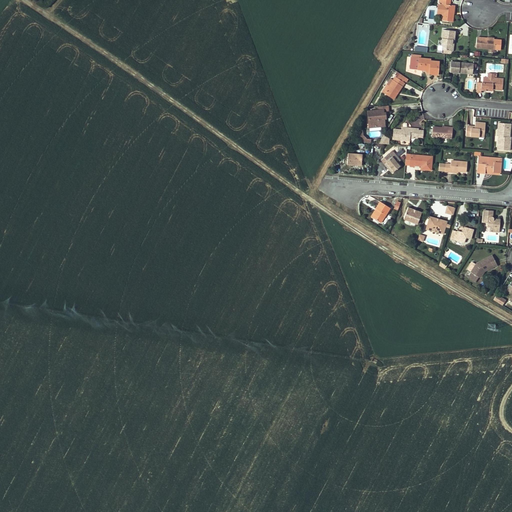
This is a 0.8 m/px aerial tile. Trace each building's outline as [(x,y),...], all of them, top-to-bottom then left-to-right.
[(441,0),(441,4),(443,5),(441,20),(452,22),(454,6),(449,5),(450,0),(441,0)] [(452,40),(454,40),(455,31),(443,30),(442,45),(443,45),(443,50),(451,50),(452,40)] [(494,40),(487,39),(487,38),(477,37),(476,48),(495,49),(495,44),(493,43),(494,40)] [(420,65),(420,70),(424,70),(428,74),(429,74),(437,75),(439,62),(430,61),(430,59),(421,58),(421,55),(411,55),(411,58),(418,59),(418,63),(420,65)] [(411,58),(410,69),(420,70),(420,65),(418,63),(418,59),(411,58)] [(468,72),(469,64),(451,62),(450,72),(459,73),(460,71),(468,72)] [(403,81),(397,77),(395,76),(389,85),(387,84),(382,91),(392,98),(396,92),(397,92),(404,82),(403,81)] [(477,82),(476,92),(480,93),(480,90),(485,91),(485,89),(492,89),(501,90),(502,79),(494,78),(487,78),(483,77),(482,83),(477,82)] [(389,113),(388,106),(378,106),(379,110),(368,111),(369,123),(376,123),(376,127),(384,126),(383,118),(383,113),(385,113),(389,113)] [(509,128),(503,127),(503,123),(498,123),(497,136),(499,136),(497,150),(509,151),(511,137),(510,137),(508,137),(509,128)] [(479,134),(484,134),(485,126),(480,126),(480,124),(475,124),(475,126),(475,128),(471,128),(471,126),(466,125),(466,136),(479,137),(479,134)] [(448,127),(448,128),(442,128),(432,127),(431,137),(451,139),(452,127),(448,127)] [(393,139),(399,140),(410,141),(410,138),(418,138),(419,128),(410,128),(410,129),(401,128),(401,129),(394,129),(393,139)] [(347,154),(346,164),(361,165),(362,155),(347,154)] [(386,162),(394,171),(400,166),(397,163),(400,160),(395,155),(390,158),(387,155),(380,160),(384,164),(386,162)] [(431,170),(433,156),(411,155),(410,166),(410,167),(415,167),(415,165),(421,166),(421,169),(431,170)] [(484,174),(485,172),(489,172),(489,169),(493,169),(492,172),(499,173),(501,164),(496,163),(496,159),(478,157),(477,173),(484,174)] [(451,170),(457,171),(466,172),(466,162),(451,160),(451,164),(445,163),(444,171),(451,172),(451,170)] [(378,211),(373,218),(380,223),(390,208),(380,202),(375,209),(378,211)] [(444,213),(453,216),(455,209),(446,206),(444,213)] [(408,208),(404,219),(418,224),(422,213),(408,208)] [(487,227),(489,227),(489,231),(498,233),(499,223),(496,222),(497,220),(493,219),(493,218),(492,217),(492,212),(483,211),(482,222),(487,223),(487,227)] [(445,227),(449,229),(450,226),(446,225),(446,222),(429,217),(425,229),(443,235),(445,227)] [(461,243),(465,241),(465,239),(470,240),(472,231),(463,229),(462,233),(460,233),(460,232),(457,231),(457,232),(453,231),(450,239),(461,243)] [(488,257),(493,267),(496,265),(491,255),(488,257)] [(482,271),(484,271),(493,267),(488,257),(476,262),(475,264),(471,272),(467,278),(475,282),(478,277),(482,271)] [(467,270),(471,272),(475,264),(472,262),(470,263),(467,269),(467,270)] [(496,294),(493,300),(503,305),(506,299),(496,294)]
